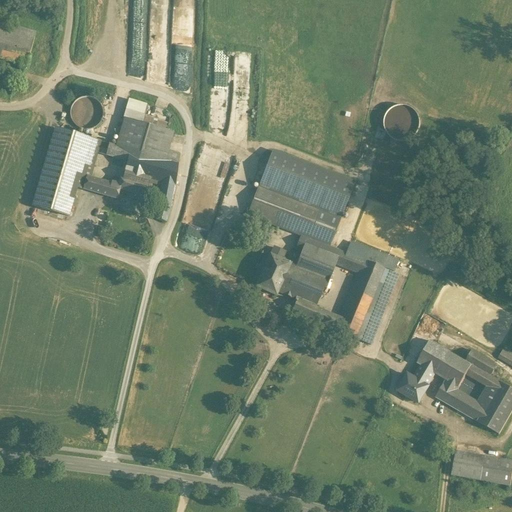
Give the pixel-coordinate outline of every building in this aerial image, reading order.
[(0,23),(0,44),(8,46),(30,52),(36,33),(0,23)] [(30,52),(8,46),(4,60),(26,66),(30,52)] [(146,104),(126,98),(113,146),(177,164),(179,154),(168,150),(177,117),(169,115),(167,123),(142,116),(146,104)] [(97,141),(48,128),(28,206),(68,216),(76,187),(84,189),(88,177),(97,141)] [(107,144),(104,156),(121,160),(119,169),(159,180),(153,202),(157,203),(165,205),(177,164),(113,146),(107,144)] [(351,183),(269,151),(256,185),(338,218),(351,183)] [(192,205),(187,222),(210,228),(226,161),(208,157),(205,169),(212,171),(211,178),(200,175),(196,193),(203,195),(200,207),(192,205)] [(150,180),(124,172),(122,179),(120,178),(118,185),(114,183),(110,197),(117,199),(120,189),(147,197),(150,187),(148,187),(150,180)] [(110,197),(114,183),(88,177),(84,189),(110,197)] [(338,218),(256,185),(245,213),(327,245),(338,218)] [(153,219),(163,221),(168,206),(165,205),(157,203),(153,219)] [(395,261),(348,242),(339,265),(363,274),(386,284),(391,271),(395,261)] [(333,262),(299,247),(290,267),(324,282),(333,262)] [(266,256),(252,288),(272,296),(276,288),(286,265),(266,256)] [(276,288),(314,305),(324,282),(290,267),(286,265),(276,288)] [(339,332),(370,345),(398,274),(391,271),(386,284),(363,274),(344,320),(339,332)] [(339,332),(344,320),(293,300),(288,312),(339,332)] [(463,374),(468,365),(426,341),(413,363),(417,366),(431,374),(443,380),(455,388),(463,374)] [(511,352),(504,347),(497,358),(511,366),(511,352)] [(496,365),(470,350),(463,361),(469,364),(490,376),(496,365)] [(468,365),(463,374),(484,386),(490,376),(469,364),(468,365)] [(431,374),(417,366),(411,378),(424,385),(431,374)] [(403,373),(393,390),(417,404),(427,387),(424,385),(411,378),(403,373)] [(499,433),(511,410),(511,389),(490,376),(484,386),(476,400),(467,415),(499,433)] [(443,380),(434,396),(467,415),(476,400),(455,388),(443,380)] [(486,457),(483,456),(456,451),(452,476),(481,481),(486,457)] [(511,478),(511,461),(486,457),(481,481),(511,487),(511,478)]
